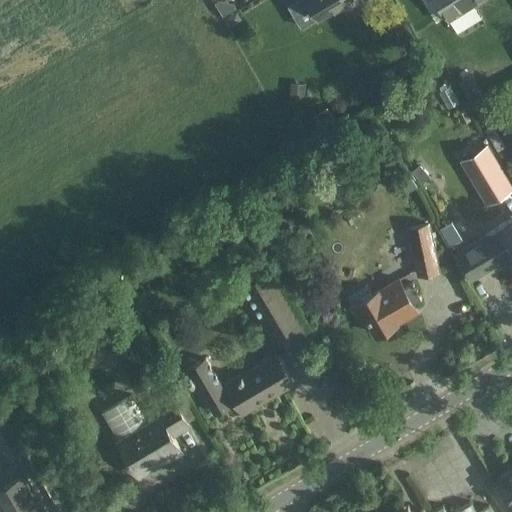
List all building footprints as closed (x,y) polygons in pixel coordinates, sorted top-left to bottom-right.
[(309,0),(320,16),(346,0),(309,0)] [(431,0),(427,3),(438,19),(447,14),(450,19),(479,0),(431,0)] [(459,81),(471,99),(483,92),(472,74),(459,81)] [(306,83),(290,81),(289,98),(305,99),(306,83)] [(323,120),(332,115),(328,108),(319,113),(323,120)] [(497,150),(505,145),(492,124),(485,129),(497,150)] [(511,183),(488,144),(462,160),(488,204),(511,190),(511,183)] [(421,165),(412,172),(422,183),(431,176),(421,165)] [(426,216),(437,233),(449,226),(439,209),(426,216)] [(456,253),(461,261),(471,278),(493,265),(492,264),(501,258),(505,265),(511,261),(511,218),(486,233),(487,235),(456,253)] [(410,226),(416,254),(420,273),(439,269),(429,222),(410,226)] [(290,254),(285,245),(276,251),(281,260),(290,254)] [(306,329),(270,268),(243,283),(273,335),(279,331),(287,342),(306,329)] [(405,287),(400,278),(353,306),(361,320),(367,316),(377,333),(397,321),(394,314),(414,302),(422,297),(412,282),(405,287)] [(136,296),(126,279),(118,284),(129,300),(136,296)] [(294,381),(284,364),(277,349),(225,380),(227,383),(223,385),(206,355),(183,369),(188,376),(193,384),(194,383),(203,398),(206,396),(215,412),(236,400),(243,412),(294,381)] [(102,411),(119,440),(139,474),(181,448),(173,433),(189,424),(175,399),(157,410),(161,416),(149,423),(133,394),(102,411)] [(0,426),(0,438),(10,456),(23,448),(7,422),(0,426)] [(511,468),(497,478),(507,495),(511,502),(511,468)] [(0,488),(0,504),(4,511),(46,511),(25,475),(0,488)] [(475,502),(479,510),(487,506),(482,498),(475,502)] [(493,511),(489,504),(479,511),(472,501),(452,511),(493,511)]
